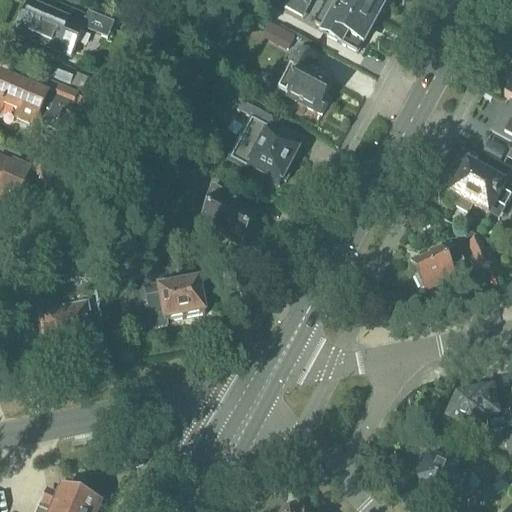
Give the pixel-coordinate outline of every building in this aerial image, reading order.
[(342,0),(343,0),(341,4),(375,23),(387,0),(342,0)] [(30,2),(16,36),(70,60),(87,21),(62,10),(60,15),(30,2)] [(375,23),(341,4),(339,8),(327,2),(314,27),(325,33),(323,37),(357,56),(375,23)] [(296,37),(281,30),(273,44),(288,52),(296,37)] [(298,53),(278,91),(287,96),(285,99),(320,119),(327,107),(323,104),(334,84),(311,72),(316,62),(298,53)] [(75,76),(55,67),(49,79),(70,88),(75,76)] [(4,107),(20,114),(16,124),(35,132),(48,99),(71,109),(77,95),(47,82),(41,95),(0,77),(0,113),(0,114),(4,107)] [(251,123),(229,163),(278,189),(300,149),(273,134),(281,120),(235,95),(227,109),(251,123)] [(491,138),(511,149),(511,115),(509,114),(506,119),(502,117),(491,138)] [(0,202),(15,208),(25,184),(20,182),(25,170),(0,158),(0,202)] [(178,160),(171,171),(194,183),(200,171),(178,160)] [(53,169),(34,161),(30,171),(49,179),(53,169)] [(511,193),(504,189),(468,169),(459,185),(456,185),(452,193),(453,196),(452,199),(460,203),(456,210),(467,216),(471,209),(488,218),(499,224),(504,213),(511,201),(511,198),(511,193)] [(503,185),(511,190),(511,176),(509,175),(503,185)] [(77,202),(83,188),(63,180),(57,194),(77,202)] [(200,228),(199,230),(213,237),(214,236),(239,249),(244,241),(248,241),(253,233),(251,229),(255,220),(229,207),(233,200),(212,189),(193,224),(200,228)] [(113,199),(94,191),(89,203),(108,211),(113,199)] [(172,238),(149,243),(153,259),(175,255),(172,238)] [(487,248),(483,250),(479,242),(467,247),(480,272),(491,267),(489,263),(493,261),(487,248)] [(43,253),(29,246),(24,257),(38,264),(43,253)] [(441,252),(430,257),(431,260),(419,266),(418,263),(411,266),(417,280),(415,281),(420,292),(422,291),(424,295),(454,280),(450,272),(463,266),(456,251),(443,257),(441,252)] [(144,290),(152,328),(206,317),(200,285),(184,288),(182,281),(144,290)] [(22,299),(7,302),(11,322),(26,319),(22,299)] [(38,317),(46,359),(74,354),(75,359),(96,355),(93,339),(96,339),(92,318),(89,318),(87,308),(38,317)] [(487,425),(487,423),(510,418),(505,393),(493,396),(492,389),(482,392),(481,390),(458,395),(454,403),(451,404),(447,411),(449,414),(447,417),(451,418),(447,426),(445,430),(471,442),(473,438),(478,434),(481,435),(487,430),(486,427),(487,425)] [(420,483),(425,493),(419,497),(427,511),(434,511),(461,497),(457,490),(457,486),(463,485),(463,478),(457,477),(457,474),(444,467),(447,459),(436,455),(433,463),(430,461),(429,464),(425,465),(421,472),(423,476),(420,483)] [(504,479),(485,489),(491,499),(510,489),(504,479)] [(41,511),(99,511),(100,509),(84,502),(86,497),(70,490),(68,495),(63,493),(61,499),(49,494),(41,511)]
